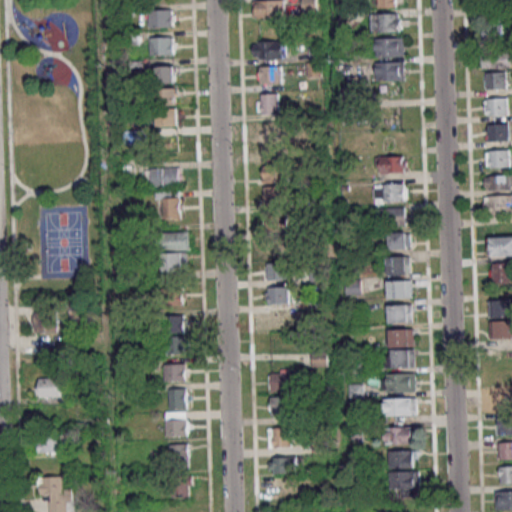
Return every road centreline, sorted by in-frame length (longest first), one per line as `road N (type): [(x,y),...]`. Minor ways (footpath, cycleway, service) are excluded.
road 1 (residential): [(231,511),(213,0)]
road 2 (residential): [(438,0),(455,511)]
